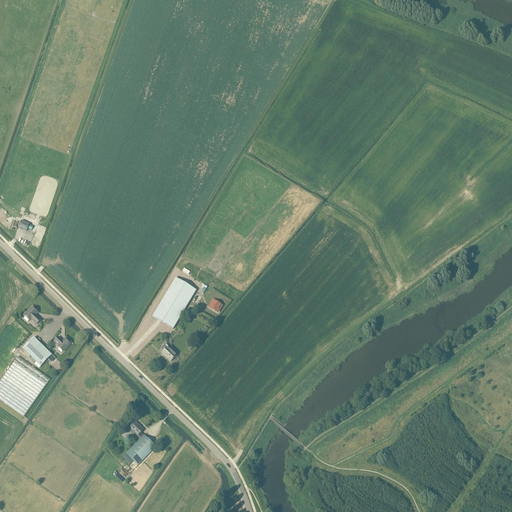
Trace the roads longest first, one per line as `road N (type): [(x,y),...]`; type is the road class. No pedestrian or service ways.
road 1 (secondary): [(248,511),(227,463),(0,242)]
road 2 (track): [(321,358),(229,466)]
